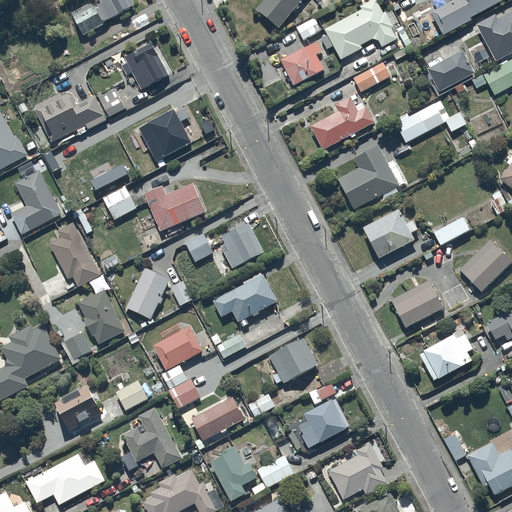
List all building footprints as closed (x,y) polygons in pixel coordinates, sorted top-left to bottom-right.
[(92,1),(72,12),(84,34),(104,23),(103,21),(135,3),(133,0),(100,0),(101,2),(94,6),(92,1)] [(279,27),(300,0),(263,0),(257,8),(279,27)] [(378,40),(382,46),(397,39),(392,28),(394,27),(393,25),(399,22),(393,9),(387,13),(386,12),(384,13),(377,0),(370,0),(360,5),(362,9),(324,28),(341,59),(362,47),(360,44),(372,38),(378,40)] [(451,0),(431,10),(443,34),(472,20),(471,17),(501,0),(451,0)] [(496,13),(476,23),(496,60),(511,51),(511,10),(498,18),(496,13)] [(314,17),(296,27),(303,40),(322,30),(314,17)] [(402,26),(397,28),(406,46),(411,43),(402,26)] [(152,42),(124,57),(127,62),(122,65),(127,75),(132,72),(142,89),(173,71),(157,41),(153,44),(152,42)] [(317,41),(280,58),(286,70),(284,71),(286,76),(289,74),(293,84),(324,69),(316,54),(322,51),(317,41)] [(463,49),(427,68),(440,92),(437,93),(439,96),(455,88),(458,92),(465,89),(462,83),(474,77),(472,73),(474,72),(463,49)] [(488,81),(495,94),(511,84),(511,58),(508,61),(507,59),(487,69),(488,71),(472,79),(477,87),(488,81)] [(382,62),(353,77),(361,92),(391,76),(390,74),(397,70),(391,60),(384,64),(382,62)] [(126,108),(115,87),(98,96),(109,117),(126,108)] [(36,110),(52,141),(87,124),(88,128),(107,119),(96,94),(77,103),(73,94),(70,96),(69,93),(63,96),(61,92),(35,105),(38,109),(36,110)] [(311,125),(323,148),(350,134),(352,137),(356,135),(354,132),(374,122),(366,106),(358,110),(351,96),(335,104),(338,111),(311,125)] [(419,136),(450,119),(440,100),(434,103),(434,102),(408,116),(407,113),(393,120),(406,142),(408,141),(412,150),(423,144),(419,136)] [(174,108),(139,127),(157,160),(193,141),(174,108)] [(0,168),(28,153),(19,137),(17,138),(0,109),(0,168)] [(111,126),(116,137),(130,130),(125,119),(111,126)] [(388,162),(378,144),(354,157),(359,167),(338,178),(354,208),(405,181),(394,159),(388,162)] [(510,164),(499,178),(511,187),(511,154),(507,161),(510,164)] [(62,212),(39,169),(16,182),(28,205),(12,213),(22,233),(62,212)] [(164,185),(145,193),(161,231),(207,211),(194,182),(167,193),(164,185)] [(126,185),(103,197),(115,219),(137,207),(126,185)] [(508,208),(499,190),(492,193),(495,199),(491,200),(497,213),(508,208)] [(93,230),(81,208),(73,213),(75,218),(78,216),(87,233),(93,230)] [(399,208),(363,226),(379,257),(414,239),(411,232),(418,229),(413,220),(407,223),(399,208)] [(463,216),(434,231),(440,243),(469,228),(463,216)] [(102,275),(74,221),(58,229),(62,237),(50,243),(69,279),(74,276),(79,286),(102,275)] [(221,245),(232,267),(260,253),(257,247),(262,245),(257,236),(253,238),(246,223),(222,235),(226,243),(221,245)] [(204,233),(187,241),(196,261),(214,252),(204,233)] [(126,249),(130,258),(157,244),(152,234),(139,240),(140,242),(126,249)] [(460,268),(481,290),(511,261),(490,239),(460,268)] [(170,278),(145,267),(127,307),(152,318),(159,301),(161,302),(164,297),(162,296),(170,278)] [(245,283),(214,300),(222,316),(233,310),(239,321),(241,320),(244,326),(249,323),(247,317),(254,313),(255,315),(260,312),(259,310),(278,300),(264,273),(262,274),(261,271),(243,280),(245,283)] [(184,280),(171,286),(180,305),(193,298),(184,280)] [(392,299),(405,326),(443,307),(430,280),(392,299)] [(126,330),(105,289),(79,302),(86,316),(84,317),(93,336),(95,335),(99,343),(126,330)] [(511,308),(486,322),(496,339),(505,334),(508,340),(511,337),(511,308)] [(26,377),(63,357),(44,325),(35,330),(31,323),(9,335),(12,341),(2,347),(8,358),(6,365),(0,368),(0,400),(30,385),(26,377)] [(154,344),(167,369),(204,350),(191,325),(154,344)] [(456,338),(453,333),(423,350),(425,353),(420,355),(433,379),(438,377),(439,378),(472,360),(467,351),(472,348),(464,333),(456,338)] [(84,334),(63,344),(74,366),(82,362),(80,358),(93,351),(84,334)] [(240,334),(218,345),(224,358),(247,346),(240,334)] [(304,341),(269,358),(278,375),(273,377),(277,385),(282,383),(283,384),(317,367),(304,341)] [(180,364),(162,373),(170,388),(169,389),(179,408),(202,397),(192,377),(188,379),(180,364)] [(139,379),(116,391),(126,410),(149,397),(139,379)] [(316,389),(309,392),(315,405),(322,401),(321,399),(336,392),(331,383),(316,390),(316,389)] [(81,387),(62,396),(64,399),(57,403),(70,428),(103,411),(89,385),(82,389),(81,387)] [(268,393),(248,404),(255,416),(275,406),(268,393)] [(233,396),(192,417),(204,440),(221,431),(222,433),(227,430),(226,427),(244,418),(233,396)] [(332,398),(303,413),(307,420),(299,425),(303,434),(301,435),(308,447),(350,425),(345,416),(346,415),(345,412),(343,413),(336,398),(333,400),(332,398)] [(511,404),(510,406),(506,399),(500,402),(503,409),(507,407),(511,416),(511,404)] [(183,457),(155,405),(139,414),(143,423),(123,434),(138,461),(155,452),(163,468),(183,457)] [(443,440),(454,460),(466,453),(455,433),(443,440)] [(495,494),(511,484),(511,450),(510,447),(500,453),(493,441),(466,455),(482,485),(488,482),(495,494)] [(351,457),(328,470),(344,499),(363,488),(366,494),(387,483),(380,469),(383,467),(369,442),(356,450),(350,454),(351,457)] [(211,460),(232,500),(246,492),(242,485),(257,477),(249,461),(245,463),(235,444),(220,452),(221,454),(211,460)] [(54,493),(60,503),(106,479),(96,459),(86,464),(80,453),(27,480),(38,502),(54,493)] [(284,454),(257,469),(267,488),(294,473),(284,454)] [(192,469),(177,477),(175,473),(159,482),(161,486),(151,492),(153,496),(144,502),(149,511),(177,511),(195,503),(200,511),(212,511),(225,506),(215,488),(210,491),(205,481),(200,483),(192,469)] [(30,511),(25,500),(15,506),(7,491),(0,494),(0,511),(30,511)] [(400,511),(390,492),(365,505),(364,503),(359,505),(360,507),(357,509),(358,511),(400,511)] [(289,511),(281,496),(251,511),(289,511)]
